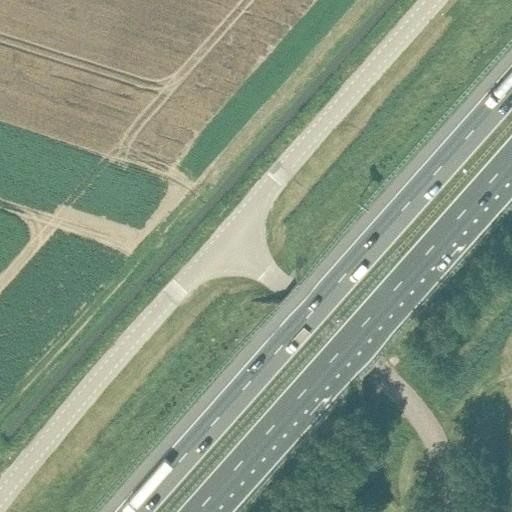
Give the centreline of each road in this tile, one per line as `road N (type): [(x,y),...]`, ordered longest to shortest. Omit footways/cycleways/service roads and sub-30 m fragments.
road 1 (motorway): [(511,88),(135,511)]
road 2 (motorway): [(197,511),(511,157)]
road 3 (unclassified): [(448,511),(441,450),(405,394),(227,236)]
road 4 (tertiary): [(0,500),(227,236)]
road 5 (tertiary): [(227,236),(436,0)]
